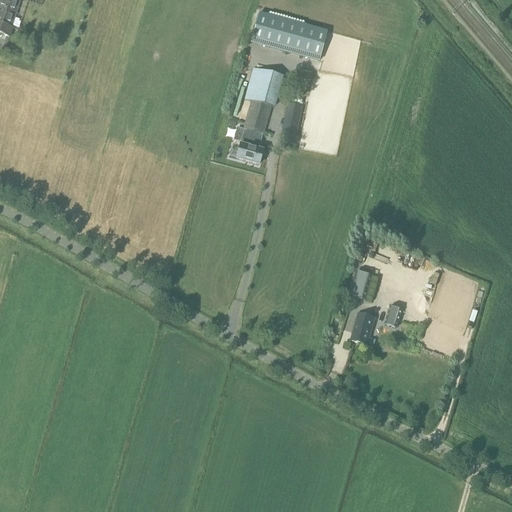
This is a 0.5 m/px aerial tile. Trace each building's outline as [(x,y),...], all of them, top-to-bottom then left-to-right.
[(18,0),(0,0),(0,37),(1,37),(1,35),(9,38),(11,29),(10,29),(20,0),(18,0)] [(317,30),(259,15),(251,44),(309,60),(317,30)] [(241,143),(241,144),(250,147),(253,133),(262,136),(263,136),(271,107),(275,108),(283,78),(253,70),(245,100),(251,102),(243,130),(244,131),(241,143)] [(301,109),(288,106),(282,135),(295,138),(301,109)] [(237,121),(230,119),(228,126),(235,128),(237,121)] [(240,146),(236,160),(258,166),(261,157),(262,152),(260,152),(256,151),(249,149),(250,147),(249,147),(241,144),(241,146),(240,146)] [(356,273),(351,292),(350,296),(365,301),(369,287),(372,278),(356,273)] [(385,325),(385,326),(396,329),(398,322),(402,312),(390,308),(385,325)] [(359,315),(351,342),(367,346),(375,319),(359,315)]
